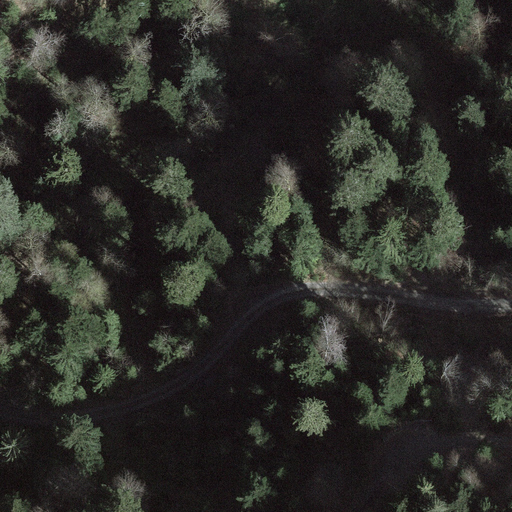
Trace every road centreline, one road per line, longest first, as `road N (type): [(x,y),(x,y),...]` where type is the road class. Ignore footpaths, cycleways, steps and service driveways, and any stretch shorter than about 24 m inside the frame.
road 1 (track): [(0,409),(82,415),(174,392),(265,299),(297,289),(511,306)]
road 2 (track): [(356,511),(382,471),(416,446),(511,443)]
